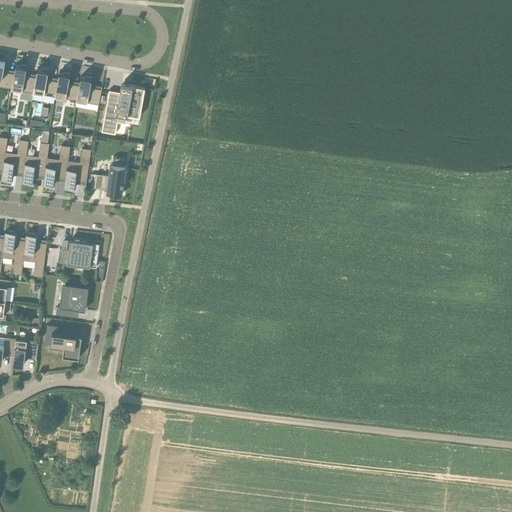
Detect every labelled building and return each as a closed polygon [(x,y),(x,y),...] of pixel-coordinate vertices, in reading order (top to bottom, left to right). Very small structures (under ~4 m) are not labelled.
[(0,86),(12,89),(14,73),(4,71),(5,62),(0,60),(0,86)] [(14,73),(12,89),(33,92),(36,77),(25,75),(26,69),(27,66),(16,64),(14,73)] [(33,92),(32,99),(42,101),(43,94),(55,96),(56,89),(58,81),(47,79),(48,76),(49,70),(38,68),(36,77),(33,92)] [(56,89),(55,96),(77,100),(79,85),(69,83),(71,74),(59,72),(58,81),(56,89)] [(79,85),(77,100),(99,104),(102,86),(101,89),(91,87),(92,77),(86,76),(81,75),(79,85)] [(109,90),(104,119),(118,122),(127,123),(128,114),(140,117),(145,87),(122,83),(120,92),(110,90),(109,90)] [(3,170),(2,178),(12,180),(13,172),(23,174),(24,174),(27,154),(29,140),(20,139),(18,153),(6,151),(3,171),(3,170)] [(23,174),(22,181),(23,181),(33,182),(34,175),(44,176),(45,176),(48,157),(50,143),(41,142),(39,156),(27,154),(24,174),(23,174)] [(44,176),(43,184),(44,184),(54,185),(55,178),(65,179),(66,179),(68,160),(70,146),(61,145),(60,159),(48,157),(45,176),(44,176)] [(65,179),(64,187),(65,187),(75,188),(76,180),(86,182),(87,182),(91,149),(82,148),(80,162),(68,160),(66,179),(65,179)] [(102,174),(100,189),(111,190),(110,192),(123,194),(127,166),(110,164),(109,175),(102,174)] [(5,238),(3,257),(15,259),(13,271),(13,273),(18,274),(22,274),(23,260),(26,241),(25,241),(15,239),(16,232),(6,230),(5,230),(4,238),(5,238)] [(26,241),(23,260),(35,261),(34,275),(34,276),(43,277),(47,243),(46,243),(36,242),(37,234),(26,233),(25,241),(26,241)] [(60,248),(58,262),(68,263),(85,266),(97,267),(100,243),(70,239),(69,249),(60,248)] [(0,299),(6,300),(8,286),(10,287),(11,280),(0,278),(0,299)] [(58,306),(57,314),(73,316),(74,308),(85,310),(86,305),(87,297),(89,287),(80,286),(79,286),(79,285),(76,285),(65,284),(62,306),(58,306)] [(47,324),(45,343),(52,344),(64,346),(63,356),(75,357),(79,358),(80,350),(82,335),(81,335),(70,334),(70,333),(71,327),(47,324)] [(0,343),(0,361),(2,362),(4,352),(14,353),(16,338),(5,336),(4,344),(0,343)] [(14,353),(13,363),(24,364),(26,355),(36,356),(37,356),(39,341),(16,338),(14,353)]
